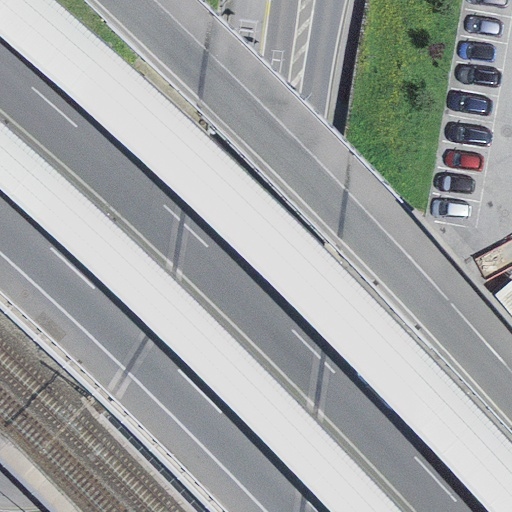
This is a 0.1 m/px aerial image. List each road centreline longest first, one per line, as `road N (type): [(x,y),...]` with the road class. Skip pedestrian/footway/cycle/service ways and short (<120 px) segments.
road 1 (motorway): [(462,511),(178,221),(0,63)]
road 2 (motorway): [(511,404),(340,216),(118,0)]
road 3 (motorway): [(0,206),(314,511)]
road 4 (primary): [(234,364),(193,435),(173,453),(132,472),(0,483)]
road 5 (secondary): [(234,364),(285,126)]
road 6 (secondary): [(285,126),(324,0)]
road 7 (secondary): [(283,0),(285,126)]
road 8 (secondary): [(209,484),(234,364)]
